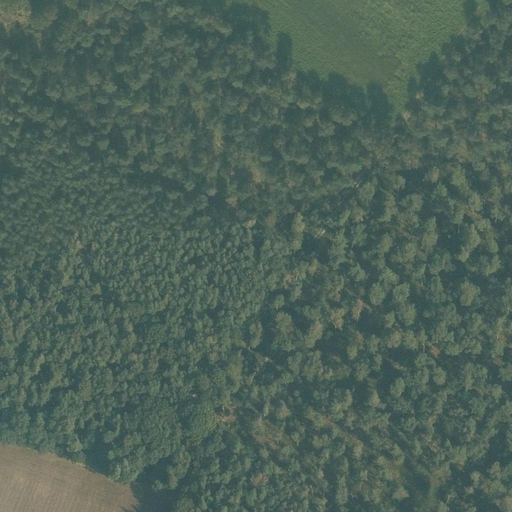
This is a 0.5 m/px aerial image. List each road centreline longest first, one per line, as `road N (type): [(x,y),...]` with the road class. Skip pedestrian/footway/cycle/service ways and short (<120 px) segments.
road 1 (track): [(303,256),(482,0)]
road 2 (track): [(180,511),(237,361),(303,256)]
road 3 (track): [(66,2),(22,115)]
